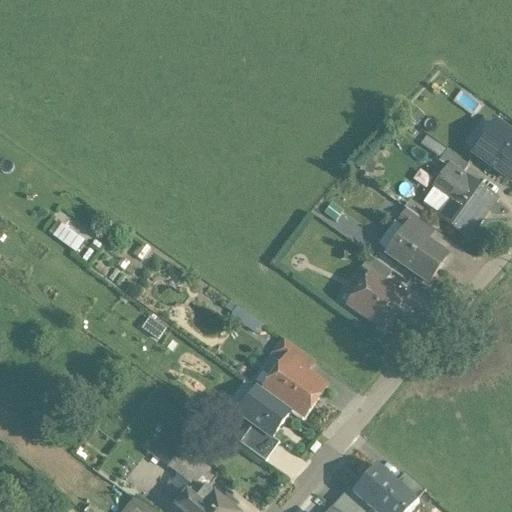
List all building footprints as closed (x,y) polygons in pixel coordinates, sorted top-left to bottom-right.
[(473,157),(511,183),(511,181),(511,137),(509,136),(495,126),(473,157)] [(468,168),(446,152),(438,164),(448,171),(449,169),(461,178),(468,168)] [(461,178),(449,169),(448,171),(435,188),(452,200),(439,217),(438,219),(467,240),(495,201),(461,178)] [(452,200),(435,188),(434,189),(423,206),(439,217),(452,200)] [(434,232),(408,213),(398,227),(406,232),(407,231),(425,244),(434,232)] [(60,225),(52,236),(74,252),(82,241),(60,225)] [(425,244),(407,231),(406,232),(388,257),(428,285),(446,259),(425,244)] [(392,275),(369,258),(359,273),(369,280),(370,279),(383,288),(392,275)] [(383,288),(370,279),(369,280),(349,309),(382,332),(403,302),(383,288)] [(279,343),(251,324),(243,334),(271,354),(279,343)] [(313,364),(283,342),(274,355),(287,364),(288,363),(305,375),(313,364)] [(305,375),(288,363),(287,364),(264,396),(290,414),(302,423),(326,390),(305,375)] [(272,440),(290,414),(264,396),(258,391),(239,417),(252,426),(272,440)] [(272,440),(252,426),(239,445),(266,464),(279,446),(272,440)] [(180,451),(160,436),(146,454),(166,469),(180,451)] [(198,464),(180,451),(166,469),(193,490),(201,481),(210,489),(218,479),(198,463),(198,464)] [(412,511),(418,505),(417,504),(396,486),(377,469),(353,497),(369,511),(412,511)] [(405,476),(396,486),(417,504),(426,494),(405,476)] [(114,487),(101,477),(85,500),(98,509),(114,487)] [(207,491),(196,503),(187,496),(176,510),(178,511),(231,511),(228,509),(232,505),(226,499),(222,504),(207,491)] [(369,511),(353,497),(348,492),(332,511),(333,511),(369,511)]
